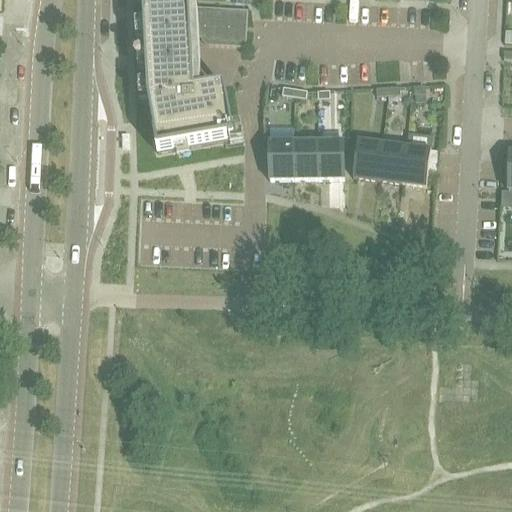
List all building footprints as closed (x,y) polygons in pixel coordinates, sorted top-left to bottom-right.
[(137,0),(137,7),(143,7),(180,9),(180,0),(137,0)] [(180,9),(144,7),(149,104),(158,157),(230,144),(235,143),(233,131),(229,110),(226,110),(224,99),(202,100),(199,41),(201,40),(202,42),(202,43),(203,45),(204,46),(207,48),(208,48),(210,48),(246,50),(248,13),(191,10),(180,9)] [(425,98),(425,90),(413,90),(413,98),(425,98)] [(294,101),(296,93),(284,91),(282,99),(294,101)] [(377,100),(389,99),(389,91),(377,92),(377,100)] [(389,91),(389,99),(401,99),(401,91),(389,91)] [(296,93),(294,101),(306,103),(308,95),(296,93)] [(318,103),(331,102),(330,94),(318,95),(318,103)] [(295,145),(295,184),(319,184),(319,144),(295,145)] [(344,144),(319,144),(319,184),(344,183),(344,144)] [(353,181),(378,184),(383,147),(358,144),(353,181)] [(270,184),(295,184),(295,145),(270,145),(270,184)] [(383,147),(378,184),(402,187),(407,150),(383,147)] [(431,153),(407,150),(402,187),(427,190),(431,153)]
